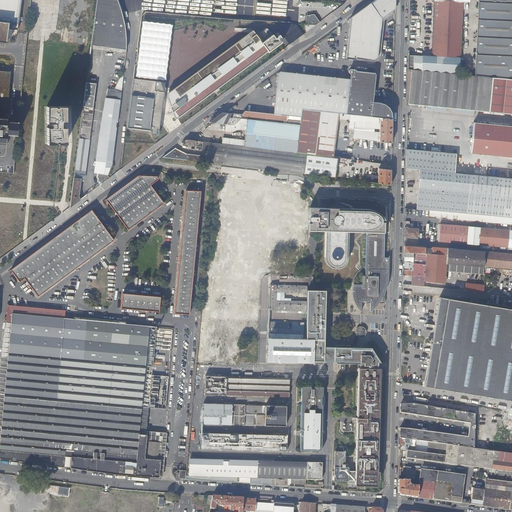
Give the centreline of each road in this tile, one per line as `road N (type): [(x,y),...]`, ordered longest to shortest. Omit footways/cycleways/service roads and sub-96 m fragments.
road 1 (secondary): [(402,0),(390,501)]
road 2 (residential): [(368,0),(0,271)]
road 3 (residential): [(0,467),(390,501)]
